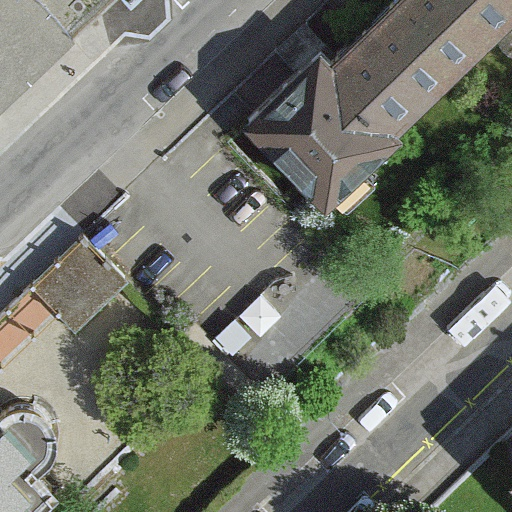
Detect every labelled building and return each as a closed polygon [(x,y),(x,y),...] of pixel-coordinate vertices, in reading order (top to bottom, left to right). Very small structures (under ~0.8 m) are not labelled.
[(0,0),(0,106),(71,39),(33,0),(21,0),(18,4),(13,0),(0,0)] [(511,8),(503,0),(388,0),(333,54),(323,43),(321,45),(311,35),(301,25),(277,48),(297,69),(250,114),(325,192),(394,126),(390,123),(511,8)] [(83,232),(30,283),(31,284),(74,329),(128,278),(83,232)] [(276,437),(228,386),(196,416),(225,446),(217,453),(237,474),(276,437)] [(0,511),(24,511),(52,486),(31,464),(45,451),(49,444),(51,438),(52,433),(51,427),(49,420),(46,415),(42,410),(35,406),(27,403),(21,402),(14,404),(6,408),(0,412),(0,511)]
